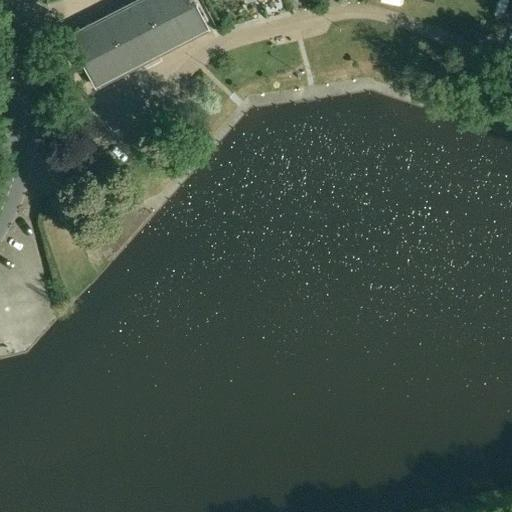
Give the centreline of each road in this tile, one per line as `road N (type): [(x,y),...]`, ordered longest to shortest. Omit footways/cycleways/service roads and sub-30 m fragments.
road 1 (unclassified): [(19,169),(97,149),(223,44),(329,12),(380,14),(511,67)]
road 2 (unclassified): [(19,169),(25,97),(13,0)]
